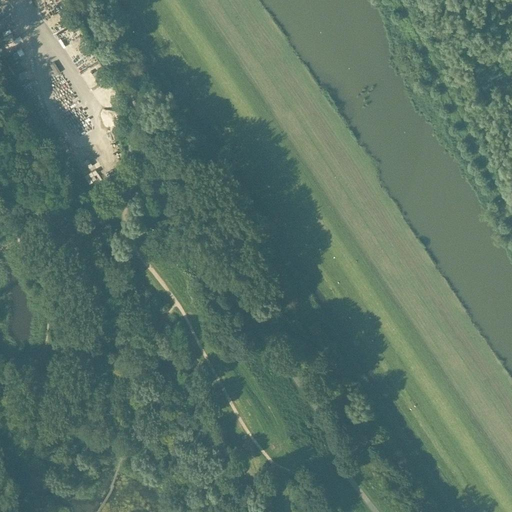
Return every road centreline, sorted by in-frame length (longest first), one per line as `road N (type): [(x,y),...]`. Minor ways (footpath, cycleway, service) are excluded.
road 1 (track): [(496,511),(148,0)]
road 2 (track): [(400,0),(511,214)]
